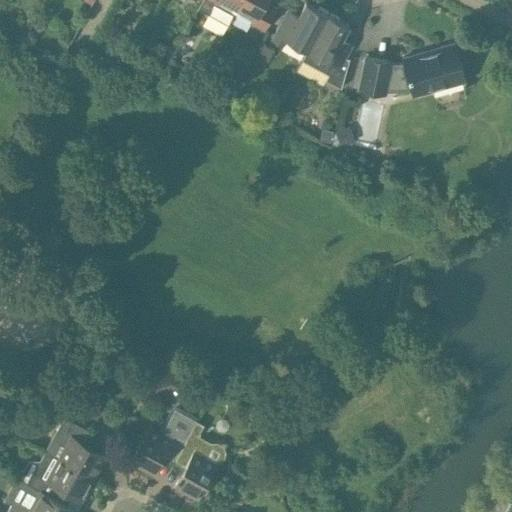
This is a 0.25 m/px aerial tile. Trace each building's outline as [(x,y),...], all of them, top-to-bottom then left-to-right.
[(201,0),(198,6),(229,23),(235,12),(241,0),(201,0)] [(241,0),(235,12),(265,29),(277,7),(266,1),(266,0),(241,0)] [(286,37),(308,49),(328,12),(306,0),(296,19),(285,14),(272,38),(283,44),(286,37)] [(349,49),(339,43),(349,23),(328,12),(308,49),(302,59),(329,74),(326,79),(341,87),(349,59),(348,58),(348,59),(345,57),(349,49)] [(35,30),(29,27),(24,37),(34,42),(37,36),(35,30)] [(413,94),(465,79),(455,42),(403,57),(404,62),(391,62),(392,60),(366,55),(360,87),(385,92),(385,90),(412,89),(413,94)] [(274,49),(263,43),(257,54),(268,60),(274,49)] [(342,145),(356,140),(350,125),(336,130),(342,145)] [(334,131),(328,129),(323,132),(323,134),(321,139),(331,141),(334,131)] [(175,407),(169,418),(162,431),(150,424),(130,460),(153,473),(169,444),(179,450),(197,419),(175,407)] [(15,430),(21,417),(9,411),(2,423),(15,430)] [(46,449),(59,456),(94,475),(106,453),(78,437),(84,427),(64,415),(52,436),(46,449)] [(212,441),(198,434),(204,423),(197,419),(179,450),(190,456),(175,484),(198,497),(217,461),(220,461),(222,459),(224,457),(225,454),(225,451),(225,448),(224,445),(221,443),(218,441),(215,441),(212,441)] [(82,498),(94,475),(59,456),(46,449),(27,482),(40,489),(48,493),(62,501),(68,490),(82,498)] [(74,511),(76,509),(62,501),(48,493),(40,489),(27,482),(24,480),(6,511),(74,511)] [(244,495),(240,485),(224,492),(228,502),(244,495)]
